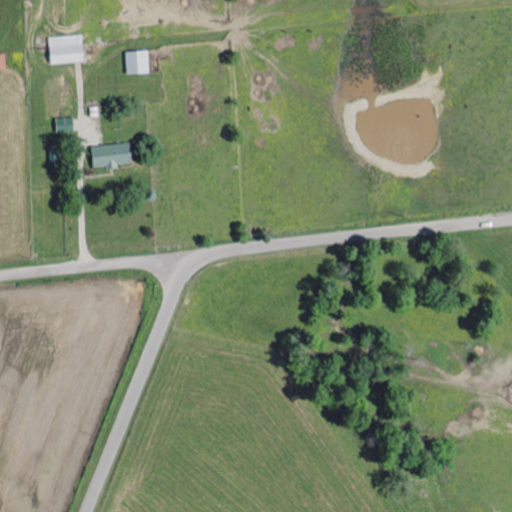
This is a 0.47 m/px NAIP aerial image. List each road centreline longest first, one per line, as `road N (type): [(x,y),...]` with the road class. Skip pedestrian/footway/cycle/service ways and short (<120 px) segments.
road 1 (residential): [(86,511),(193,257),(511,220)]
road 2 (residential): [(193,257),(0,275)]
